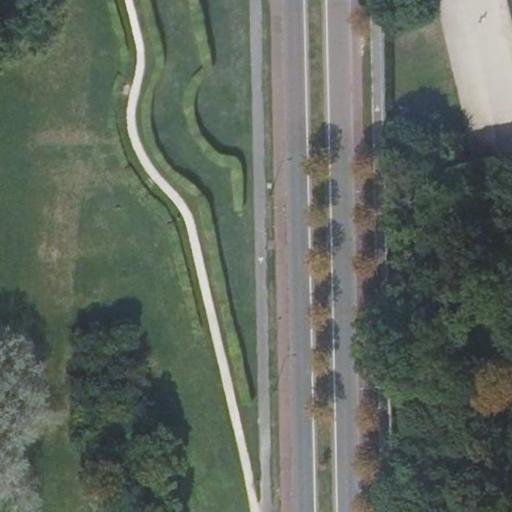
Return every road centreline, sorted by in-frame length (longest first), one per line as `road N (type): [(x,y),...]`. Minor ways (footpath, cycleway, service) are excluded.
road 1 (secondary): [(293,0),(305,511)]
road 2 (secondary): [(349,511),(347,0)]
road 3 (track): [(489,142),(458,0)]
